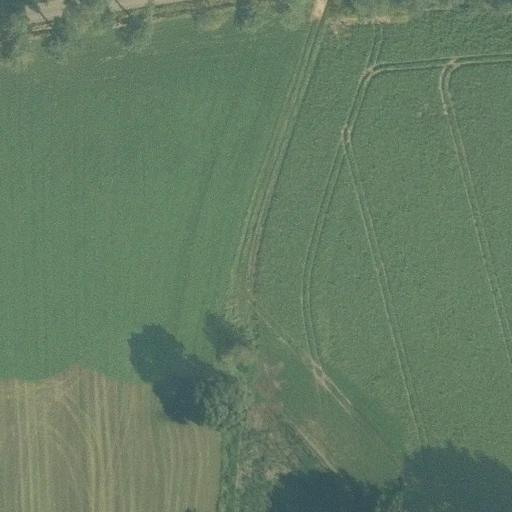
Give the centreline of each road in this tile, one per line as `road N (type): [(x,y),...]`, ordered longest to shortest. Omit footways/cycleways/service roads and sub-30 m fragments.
road 1 (track): [(209,415),(263,160),(320,0)]
road 2 (unclassified): [(136,0),(0,20)]
